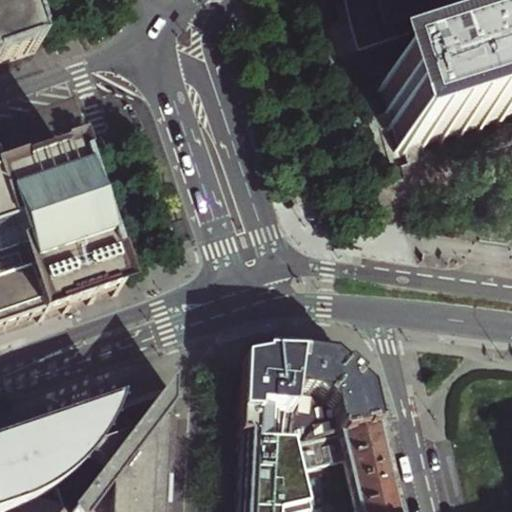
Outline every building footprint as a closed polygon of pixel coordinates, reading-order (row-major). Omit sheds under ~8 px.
[(0,0),(0,334),(116,295),(92,226),(83,229),(78,213),(87,210),(69,158),(0,181),(0,65),(33,54),(14,0),(0,0)] [(511,45),(379,92),(398,149),(401,149),(511,111),(511,0),(386,0),(388,10),(390,24),(395,42),(397,44),(511,5),(511,45)] [(295,356),(258,355),(237,366),(230,511),(300,511),(293,475),(287,450),(285,446),(295,356)] [(327,361),(295,356),(285,446),(287,450),(374,429),(366,393),(342,374),(327,361)] [(102,435),(109,421),(116,405),(71,420),(0,444),(0,511),(170,511),(176,418),(164,417),(165,388),(125,440),(92,451),(97,442),(102,435)] [(378,444),(374,429),(287,450),(293,475),(341,464),(352,511),(394,511),(389,485),(387,485),(386,482),(378,444)]
